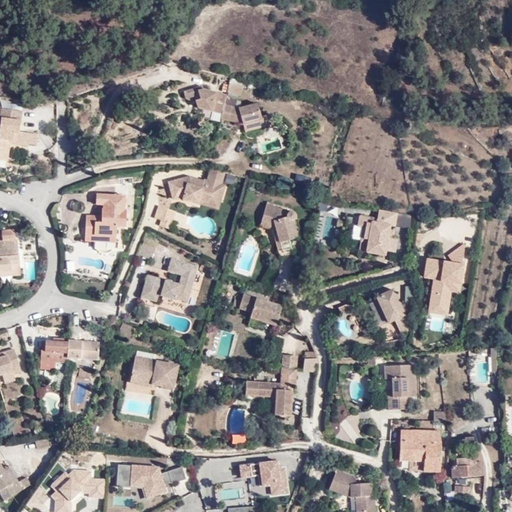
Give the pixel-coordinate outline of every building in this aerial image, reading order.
[(230,85),(229,87),(227,95),(227,96),(240,99),(243,88),(230,85)] [(221,93),(227,95),(229,87),(223,86),(221,93)] [(219,125),(220,122),(224,106),(225,101),(226,97),(194,90),(183,94),(187,105),(194,103),(196,112),(212,115),(210,123),(219,125)] [(225,101),(224,106),(239,110),(240,105),(225,101)] [(239,110),(224,106),(220,122),(243,127),(244,134),(274,128),(271,116),(261,118),(258,106),(239,110)] [(0,112),(0,117),(1,118),(0,128),(0,161),(6,162),(7,162),(10,145),(28,148),(28,145),(36,146),(37,135),(19,133),(20,121),(21,112),(0,110),(0,112)] [(223,186),(227,173),(211,169),(206,182),(190,178),(171,185),(185,190),(181,202),(197,207),(200,203),(218,209),(227,188),(223,186)] [(85,219),(84,239),(114,241),(115,230),(124,230),(125,213),(116,212),(117,198),(95,196),(95,207),(100,208),(100,220),(85,219)] [(125,213),(126,198),(117,198),(116,212),(125,213)] [(301,239),(300,229),(299,221),(300,216),(298,213),(268,205),(263,228),(277,233),(283,259),(296,256),(293,241),(301,239)] [(396,221),(399,207),(381,205),(379,214),(362,211),(361,221),(366,222),(364,236),(371,237),(370,247),(388,249),(388,245),(397,247),(399,233),(395,233),(390,232),(391,225),(392,220),(396,221)] [(412,209),(399,207),(396,221),(412,223),(412,209)] [(159,224),(172,228),(176,215),(158,209),(154,222),(159,224)] [(158,228),(170,232),(172,228),(159,224),(158,228)] [(0,233),(0,237),(0,242),(13,241),(12,232),(0,233)] [(371,237),(364,236),(362,246),(370,247),(371,237)] [(0,274),(10,274),(10,269),(19,268),(18,257),(14,258),(14,252),(17,252),(16,241),(13,241),(0,242),(0,241),(0,274)] [(149,262),(156,246),(144,241),(136,257),(138,257),(149,262)] [(430,312),(449,315),(452,293),(458,293),(467,246),(462,245),(450,254),(454,263),(428,260),(424,278),(433,280),(430,312)] [(175,301),(186,304),(197,269),(169,260),(165,273),(179,277),(176,286),(145,276),(138,299),(155,304),(157,297),(173,302),(175,301)] [(0,278),(19,276),(19,268),(10,269),(10,274),(0,274),(0,278)] [(417,301),(415,286),(404,287),(405,302),(417,301)] [(393,287),(378,295),(389,320),(394,318),(400,332),(412,327),(393,287)] [(250,320),(278,328),(284,307),(246,295),(241,310),(252,315),(250,320)] [(350,307),(348,301),(337,305),(340,311),(350,307)] [(370,303),(378,327),(385,325),(377,301),(370,303)] [(136,329),(126,324),(122,334),(132,339),(136,329)] [(383,328),(386,340),(399,337),(396,324),(383,328)] [(40,363),(67,365),(67,360),(69,340),(69,338),(58,337),(57,341),(53,341),(46,340),(45,352),(41,352),(40,363)] [(100,343),(69,340),(67,360),(99,361),(100,343)] [(0,389),(2,389),(0,383),(0,382),(5,381),(6,385),(18,381),(15,373),(13,365),(19,363),(15,349),(0,354),(0,353),(0,389)] [(141,352),(139,361),(158,364),(160,354),(141,352)] [(492,364),(498,364),(497,352),(490,352),(490,364),(492,364)] [(281,355),(280,365),(297,366),(298,356),(281,355)] [(456,365),(467,365),(467,355),(456,356),(456,365)] [(316,372),(317,359),(304,358),(303,370),(316,372)] [(139,361),(136,381),(154,384),(154,389),(178,393),(183,368),(158,364),(139,361)] [(15,373),(22,371),(19,363),(13,365),(15,373)] [(39,370),(66,372),(67,365),(40,363),(39,370)] [(293,383),(296,384),(297,366),(280,365),(279,380),(244,378),(243,394),(274,396),(273,413),(290,414),(293,383)] [(411,399),(421,398),(419,367),(387,368),(388,382),(393,382),(393,391),(390,391),(391,413),(411,412),(411,399)] [(153,392),(154,389),(154,384),(136,381),(134,388),(153,392)] [(433,411),(434,421),(445,421),(447,421),(446,409),(433,411)] [(499,424),(482,425),(482,434),(499,433),(499,424)] [(410,462),(410,431),(398,430),(398,449),(398,462),(410,462)] [(410,431),(410,455),(410,462),(410,471),(442,471),(440,431),(410,431)] [(458,446),(475,445),(474,434),(463,434),(463,439),(457,440),(458,446)] [(36,452),(62,447),(60,438),(34,444),(36,452)] [(486,460),(480,460),(480,455),(460,457),(459,466),(455,467),(456,477),(488,473),(486,460)] [(281,468),(280,460),(243,465),(244,477),(261,475),(264,474),(265,485),(273,484),(275,494),(290,492),(287,468),(281,468)] [(23,478),(18,482),(14,484),(4,470),(0,464),(0,492),(8,503),(30,486),(23,478)] [(188,478),(184,466),(163,473),(161,466),(120,464),(119,486),(133,487),(133,486),(141,486),(141,485),(153,485),(156,495),(163,493),(169,491),(167,485),(166,483),(173,480),(174,483),(188,478)] [(4,470),(14,484),(18,482),(8,467),(4,470)] [(355,475),(337,467),(329,488),(349,497),(355,496),(355,511),(373,511),(371,482),(356,483),(355,475)] [(91,497),(107,497),(107,479),(93,478),(93,470),(76,470),(70,476),(67,472),(53,485),(59,492),(54,496),(58,500),(57,511),(73,511),(74,498),(79,493),(91,493),(91,497)] [(163,495),(163,493),(156,495),(153,485),(141,485),(141,486),(133,486),(133,487),(144,487),(148,500),(163,495)]
